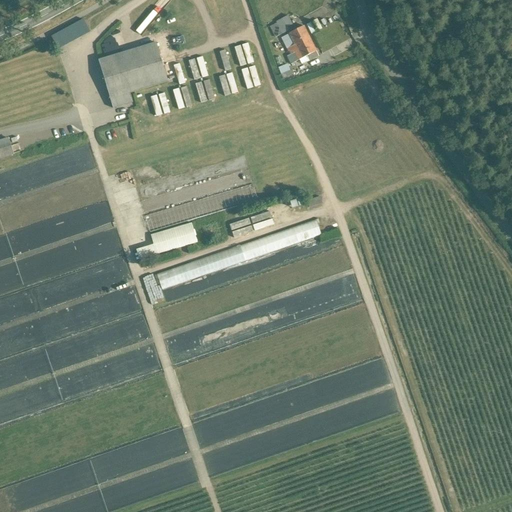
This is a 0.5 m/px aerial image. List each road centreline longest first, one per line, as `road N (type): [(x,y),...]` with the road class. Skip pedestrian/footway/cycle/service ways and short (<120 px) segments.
road 1 (unknown): [(334,210),(437,491)]
road 2 (unclassified): [(511,230),(416,99)]
